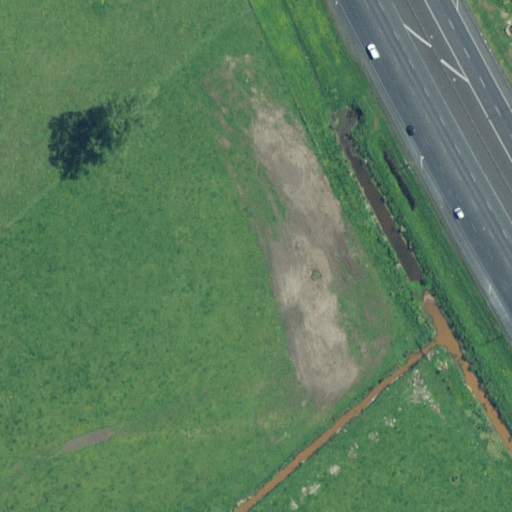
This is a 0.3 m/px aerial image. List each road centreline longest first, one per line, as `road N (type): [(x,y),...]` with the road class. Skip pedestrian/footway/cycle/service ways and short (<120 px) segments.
road 1 (motorway): [(511,247),(377,0)]
road 2 (motorway): [(439,0),(511,135)]
